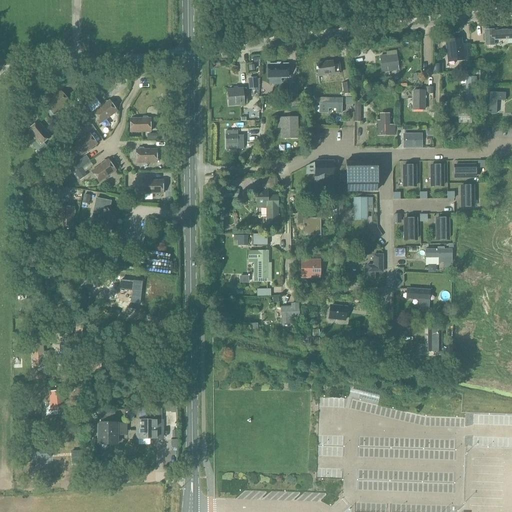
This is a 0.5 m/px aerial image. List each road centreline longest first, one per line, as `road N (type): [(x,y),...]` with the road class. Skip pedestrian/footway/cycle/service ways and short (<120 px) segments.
road 1 (primary): [(192,475),(188,50)]
road 2 (unclassified): [(188,50),(511,8)]
road 3 (unclassified): [(71,279),(45,272),(60,141),(78,110),(112,89),(120,56)]
road 4 (track): [(12,486),(192,475)]
road 5 (unclassified): [(0,70),(120,56)]
